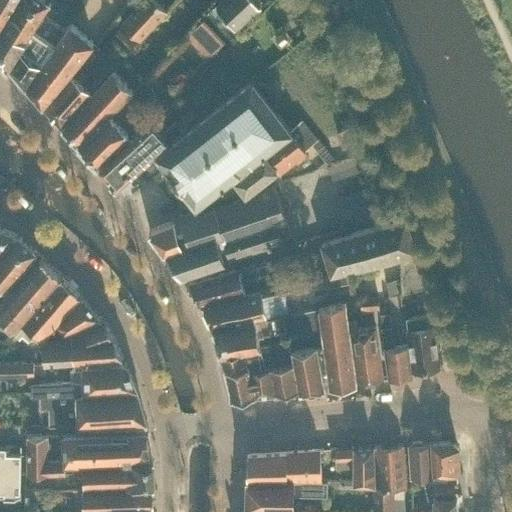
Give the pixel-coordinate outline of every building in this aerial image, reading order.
[(0,0),(0,23),(14,0),(0,0)] [(16,0),(0,25),(0,53),(8,62),(31,26),(31,25),(47,0),(16,0)] [(140,38),(167,9),(157,0),(143,0),(123,23),(140,38)] [(218,0),(216,3),(206,11),(228,34),(237,25),(261,3),(257,0),(218,0)] [(8,63),(25,83),(54,42),(63,29),(43,15),(34,28),(31,26),(8,63)] [(202,19),(185,36),(202,54),(210,45),(214,49),(224,40),(202,19)] [(70,23),(26,84),(42,103),(68,73),(66,72),(86,49),(92,39),(70,23)] [(144,42),(140,38),(130,49),(134,53),(144,42)] [(132,89),(114,72),(63,126),(78,143),(132,89)] [(71,73),(44,105),(60,123),(91,90),(71,73)] [(96,162),(129,133),(118,121),(123,116),(126,118),(153,90),(143,79),(132,90),(79,143),(96,162)] [(252,79),(176,138),(159,151),(155,153),(158,157),(156,173),(154,174),(175,200),(176,199),(193,201),(195,205),(210,194),(213,198),(242,188),(245,192),(276,168),(263,151),(291,128),(278,111),(279,99),(280,98),(267,81),(265,82),(253,80),(252,79)] [(157,149),(159,151),(176,138),(175,137),(183,129),(175,120),(161,133),(150,119),(98,165),(110,179),(116,186),(154,151),(157,149)] [(277,170),(292,158),(298,162),(306,155),(304,149),(318,138),(302,119),(291,128),(263,151),(276,168),(277,170)] [(336,132),(342,147),(363,139),(356,124),(336,132)] [(366,153),(327,165),(332,182),(372,169),(366,153)] [(375,183),(336,195),(339,204),(341,204),(343,212),(383,199),(380,192),(378,193),(375,183)] [(274,185),(261,189),(262,191),(213,207),(213,209),(192,215),(192,213),(190,211),(189,211),(186,212),(184,212),(182,213),(180,215),(180,216),(181,217),(149,229),(150,231),(150,232),(165,252),(181,274),(229,258),(230,260),(272,246),(271,244),(282,241),(277,226),(287,223),(274,185)] [(347,235),(346,235),(321,242),(330,274),(358,268),(357,267),(416,255),(405,219),(347,235)] [(0,226),(0,249),(15,233),(0,226)] [(36,251),(15,233),(0,249),(0,286),(3,289),(36,251)] [(0,301),(0,313),(15,328),(21,321),(61,273),(41,255),(0,301)] [(277,259),(278,261),(279,267),(293,263),(290,255),(277,259)] [(402,293),(429,287),(418,258),(400,262),(402,293)] [(268,271),(268,270),(274,268),(279,267),(278,261),(277,259),(266,261),(188,283),(187,283),(202,303),(246,292),(241,279),(268,271)] [(298,280),(312,276),(308,260),(294,265),(298,280)] [(6,337),(8,340),(12,344),(23,343),(24,343),(19,338),(22,335),(30,343),(38,335),(41,338),(80,293),(62,274),(22,321),(21,321),(15,328),(6,337)] [(213,327),(214,327),(267,316),(289,311),(286,293),(290,293),(319,287),(316,277),(288,283),(246,293),(202,304),(213,327)] [(386,282),(389,295),(400,292),(397,279),(386,282)] [(97,321),(101,317),(80,294),(55,323),(62,333),(97,321)] [(379,296),(372,297),(372,308),(374,308),(380,307),(379,303),(379,296)] [(362,309),(372,308),(372,297),(360,298),(362,309)] [(320,306),(329,382),(330,385),(356,382),(346,301),(320,306)] [(329,382),(320,306),(319,306),(311,308),(296,311),(285,313),(288,331),(289,331),(300,389),(324,386),(323,383),(329,382)] [(381,327),(391,326),(389,313),(380,315),(381,327)] [(284,314),(214,327),(221,353),(262,346),(258,333),(286,328),(284,314)] [(440,348),(436,349),(434,326),(428,326),(426,315),(405,317),(412,368),(438,365),(438,361),(441,360),(440,348)] [(44,363),(122,356),(113,336),(106,321),(70,334),(71,335),(66,336),(65,337),(60,337),(61,341),(42,343),(44,363)] [(383,379),(376,326),(350,330),(357,382),(383,379)] [(409,378),(409,377),(412,376),(408,344),(392,347),(390,327),(380,328),(388,378),(399,377),(399,379),(409,378)] [(221,353),(232,396),(275,391),(298,389),(293,363),(290,341),(262,346),(221,353)] [(0,374),(34,373),(33,361),(0,362),(0,374)] [(125,361),(82,365),(74,366),(70,369),(70,380),(31,382),(32,394),(137,389),(125,361)] [(137,390),(39,395),(40,409),(48,409),(49,426),(146,421),(137,390)] [(64,471),(68,472),(68,475),(82,475),(82,487),(154,484),(153,457),(148,430),(63,433),(64,459),(50,460),(49,434),(29,435),(29,436),(27,436),(28,452),(28,455),(29,455),(30,474),(64,473),(64,471)] [(433,475),(431,442),(423,443),(420,441),(414,441),(411,443),(408,444),(411,477),(424,476),(433,475)] [(431,442),(433,475),(433,481),(457,479),(457,446),(452,441),(431,442)] [(21,445),(0,444),(0,490),(4,491),(3,497),(6,497),(6,496),(20,497),(20,471),(21,452),(21,445)] [(406,486),(403,444),(374,445),(377,485),(373,486),(373,511),(403,511),(402,487),(406,486)] [(376,485),(374,446),(354,447),(352,484),(376,485)] [(353,467),(354,447),(335,448),(336,467),(353,467)] [(320,448),(287,451),(247,454),(246,479),(321,480),(320,448)] [(433,481),(433,475),(424,476),(426,509),(433,509),(433,494),(457,495),(457,479),(433,481)] [(321,480),(246,479),(245,509),(287,510),(287,511),(293,511),(293,495),(327,495),(327,481),(321,481),(321,480)] [(83,511),(153,510),(153,484),(81,489),(83,511)] [(34,502),(46,502),(46,491),(34,490),(34,502)] [(456,511),(457,495),(433,494),(433,509),(433,511),(432,511),(456,511)]
